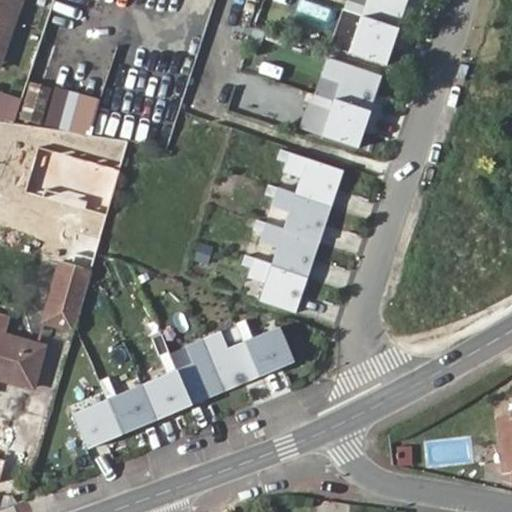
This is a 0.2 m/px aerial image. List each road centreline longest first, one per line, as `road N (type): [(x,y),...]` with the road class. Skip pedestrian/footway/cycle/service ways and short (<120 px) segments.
road 1 (residential): [(383,404),(360,360),(360,314),(467,0)]
road 2 (residential): [(511,509),(377,480),(334,427)]
road 3 (tertiary): [(164,492),(334,427)]
road 4 (tertiary): [(383,404),(511,332)]
